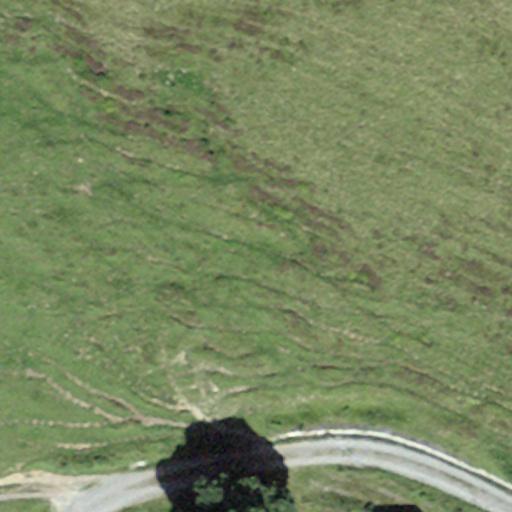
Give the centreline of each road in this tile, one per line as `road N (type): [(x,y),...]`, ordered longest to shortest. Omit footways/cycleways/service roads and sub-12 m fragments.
road 1 (track): [(82,511),(145,486),(226,468),(358,454),(409,465),(511,511)]
road 2 (track): [(145,486),(0,490)]
